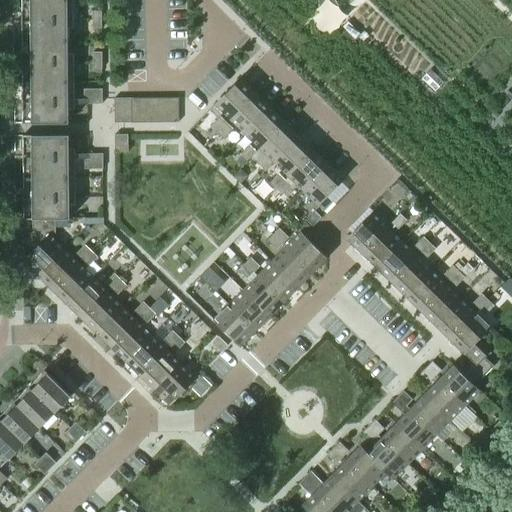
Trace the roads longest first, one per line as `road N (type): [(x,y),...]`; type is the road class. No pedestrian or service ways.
road 1 (residential): [(147,420),(197,419),(326,289),(345,266),(323,234),(382,173),(266,59)]
road 2 (residential): [(147,420),(64,334),(0,336)]
road 3 (residential): [(154,0),(157,83),(181,83),(231,33)]
road 4 (residential): [(56,511),(147,420)]
